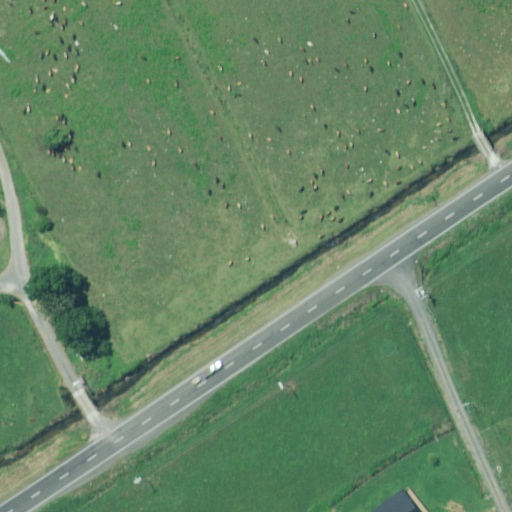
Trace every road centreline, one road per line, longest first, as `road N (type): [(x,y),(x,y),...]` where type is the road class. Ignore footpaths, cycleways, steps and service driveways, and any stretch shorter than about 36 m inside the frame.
road 1 (unclassified): [(511,167),(1,511)]
road 2 (unknown): [(0,163),(21,289),(110,438)]
